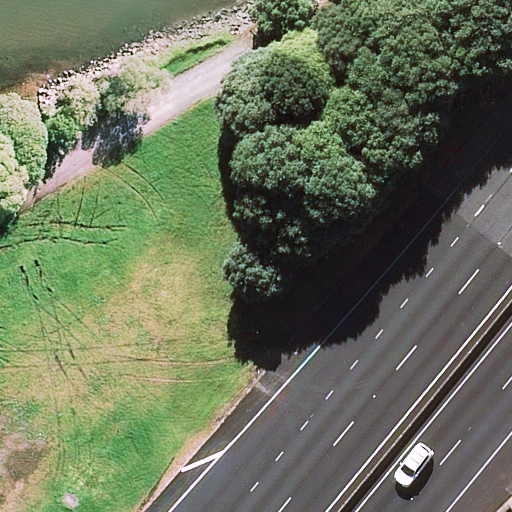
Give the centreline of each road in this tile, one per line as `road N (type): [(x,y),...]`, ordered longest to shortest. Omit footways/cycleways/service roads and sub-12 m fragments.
road 1 (trunk): [(259,511),(511,201)]
road 2 (trunk): [(511,378),(401,511)]
